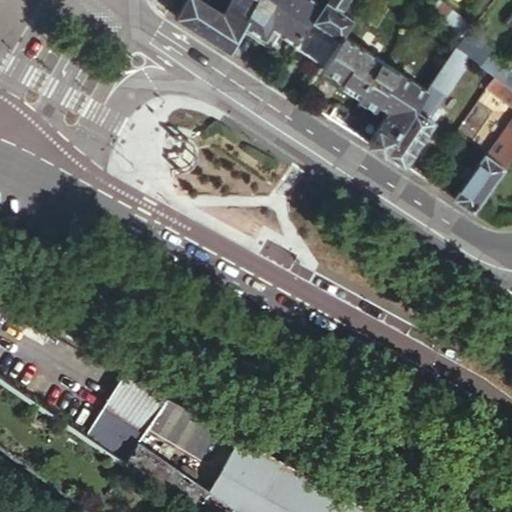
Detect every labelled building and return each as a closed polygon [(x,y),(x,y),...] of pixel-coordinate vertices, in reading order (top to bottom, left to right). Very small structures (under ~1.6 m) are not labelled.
[(182,0),(174,15),(229,50),(242,28),(244,25),(204,0),(182,0)] [(204,0),(244,25),(245,23),(257,0),(204,0)] [(297,43),(326,2),(321,0),(257,0),(245,23),(273,40),(278,32),(297,43)] [(296,45),(322,62),(342,33),(366,0),(327,0),(326,2),(297,43),(296,45)] [(448,27),(463,39),(469,30),(472,26),(458,13),(448,27)] [(273,40),(245,23),(244,25),(242,28),(270,44),(273,40)] [(469,30),(463,39),(484,56),(490,48),(469,30)] [(365,139),(384,151),(426,90),(342,33),(322,62),(342,76),(339,80),(373,103),(376,99),(387,107),(365,139)] [(496,78),(502,70),(484,56),(463,39),(457,47),(471,58),(493,76),(496,78)] [(471,58),(457,47),(446,63),(461,73),(471,58)] [(461,73),(446,63),(426,90),(384,151),(404,164),(435,120),(431,117),(438,106),(461,73)] [(511,78),(502,70),(496,78),(497,79),(511,89),(511,78)] [(511,89),(497,79),(494,84),(490,81),(486,86),(511,105),(511,89)] [(431,117),(435,120),(442,109),(438,106),(431,117)] [(453,196),(473,209),(511,154),(511,131),(506,127),(487,153),(484,152),(453,196)] [(167,397),(123,372),(84,436),(124,463),(138,442),(146,431),(196,458),(217,425),(167,397)] [(41,423),(50,412),(35,402),(27,413),(41,423)] [(195,511),(374,511),(239,437),(208,491),(192,480),(195,476),(194,474),(183,466),(181,466),(179,470),(138,442),(124,463),(195,511)]
